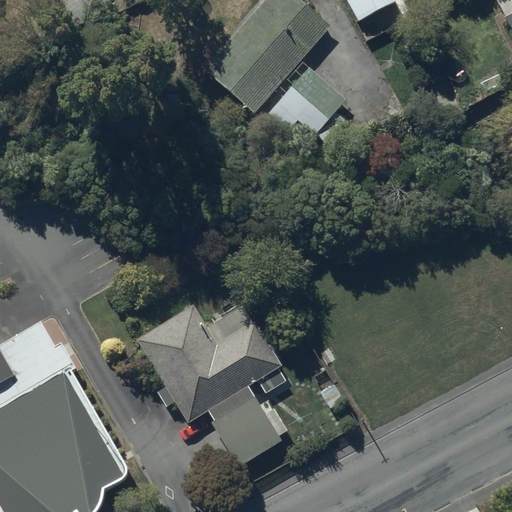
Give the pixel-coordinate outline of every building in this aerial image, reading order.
[(118,19),(109,0),(61,0),(79,38),(118,19)] [(297,0),(268,0),(205,71),(252,114),(329,28),(297,0)] [(346,0),(360,24),(401,2),(402,5),(412,0),(346,0)] [(511,17),(503,23),(511,38),(511,17)] [(346,103),(307,70),(266,117),(287,135),(298,123),(315,138),(346,103)] [(195,313),(139,347),(169,394),(160,400),(169,414),(177,409),(190,431),(212,417),(219,428),(216,430),(244,475),(287,448),(283,443),(291,437),(276,414),(269,419),(254,395),(287,374),(261,332),(257,334),(244,315),(210,337),(195,313)] [(49,316),(0,344),(0,511),(112,511),(111,494),(142,477),(49,316)]
